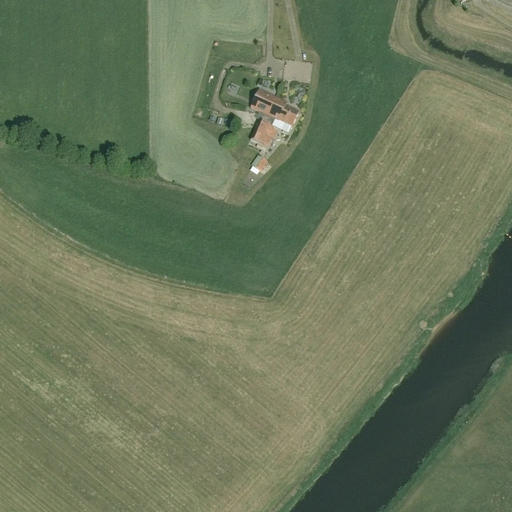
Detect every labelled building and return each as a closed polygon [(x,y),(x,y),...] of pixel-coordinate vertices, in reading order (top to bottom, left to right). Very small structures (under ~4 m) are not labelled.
[(250,110),(271,120),(280,102),(259,92),(250,110)] [(280,102),(271,120),(278,124),(279,123),(292,129),(299,115),(286,108),(287,105),(280,102)] [(267,149),(276,130),(259,122),(250,141),(267,149)] [(254,162),(257,155),(251,153),(248,160),(254,162)] [(261,174),(268,165),(259,158),(252,168),(261,174)]
